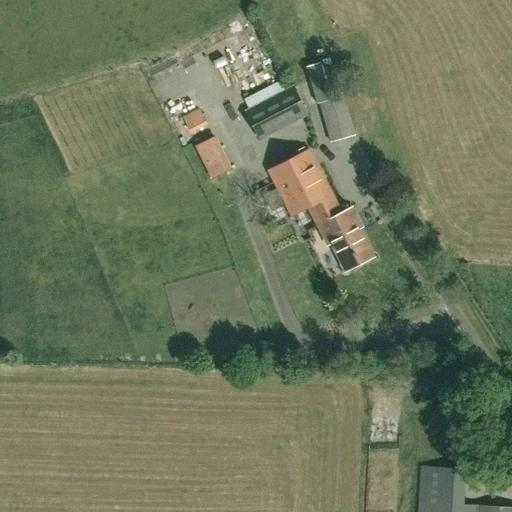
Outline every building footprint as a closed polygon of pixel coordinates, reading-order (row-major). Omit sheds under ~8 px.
[(330,100),(321,103),(332,141),(355,135),(345,96),(338,75),(324,79),(330,100)] [(293,88),(244,113),(258,142),(308,117),(293,88)] [(200,146),(215,180),(236,170),(222,137),(200,146)] [(307,206),(317,226),(341,214),(340,213),(309,150),(269,170),(291,214),(307,206)] [(341,214),(317,226),(327,245),(330,243),(344,271),(373,257),(359,229),(361,228),(351,208),(340,213),(341,214)]
